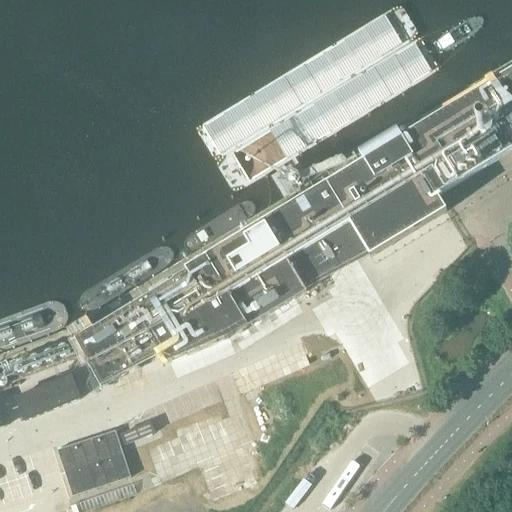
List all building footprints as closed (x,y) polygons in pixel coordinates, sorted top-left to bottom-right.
[(348,248),(339,232),(350,226),(351,226),(371,259),(447,213),(438,198),(511,152),(511,73),(326,186),(327,186),(247,235),(246,234),(245,235),(239,239),(238,239),(237,240),(186,271),(187,273),(174,281),(174,283),(134,307),(78,341),(90,364),(100,385),(104,383),(110,398),(145,382),(138,367),(163,356),(168,364),(228,339),(246,328),(247,329),(307,293),(288,263),(313,248),(323,264),(348,248)] [(65,365),(27,379),(30,385),(67,371),(65,365)] [(16,399),(7,403),(15,422),(24,419),(25,421),(80,399),(71,377),(16,399)] [(146,449),(161,484),(190,472),(237,453),(222,419),(146,449)] [(60,456),(75,506),(133,488),(116,437),(60,456)]
